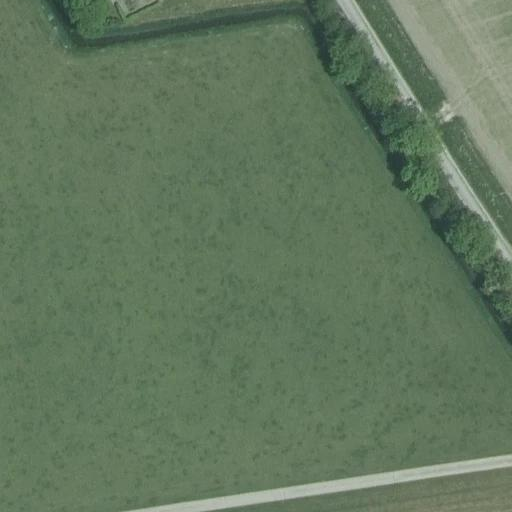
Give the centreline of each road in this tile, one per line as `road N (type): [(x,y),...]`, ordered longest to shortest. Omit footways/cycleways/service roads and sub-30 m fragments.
road 1 (unclassified): [(511,460),(165,511)]
road 2 (unclassified): [(511,267),(343,0)]
